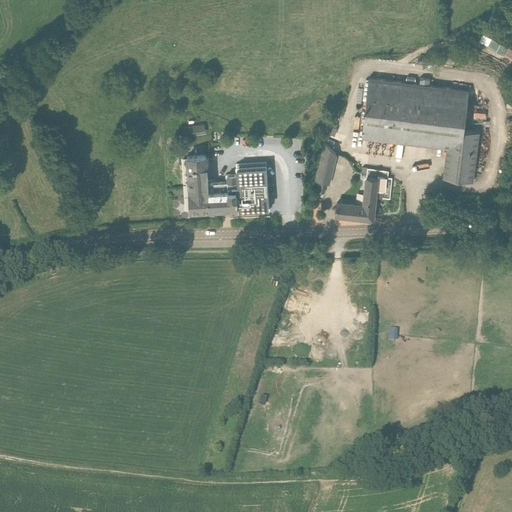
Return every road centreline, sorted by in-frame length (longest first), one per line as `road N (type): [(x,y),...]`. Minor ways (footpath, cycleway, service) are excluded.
road 1 (tertiary): [(0,270),(58,249),(132,237),(511,221)]
road 2 (track): [(324,480),(195,481),(0,456)]
